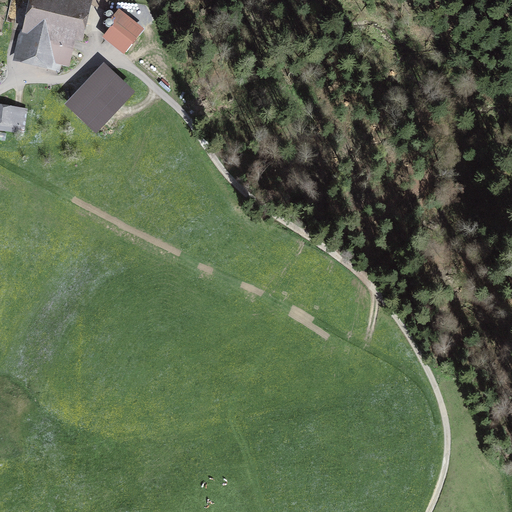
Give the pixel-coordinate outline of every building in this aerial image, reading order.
[(33,0),(20,57),(59,67),(62,53),(69,55),(71,45),(70,45),(72,35),(79,36),(87,2),(79,0),(33,0)] [(106,20),(108,21),(111,19),(112,17),(112,14),(110,12),(107,12),(105,13),(104,15),(104,18),(106,20)] [(116,15),(111,22),(115,25),(104,38),(122,52),(138,32),(116,15)] [(105,30),(108,31),(111,29),(112,27),(112,24),(110,22),(107,21),(105,22),(103,25),(103,28),(105,30)] [(72,109),(93,129),(129,91),(108,71),(72,109)] [(18,132),(23,113),(0,106),(0,133),(13,137),(15,131),(18,132)]
